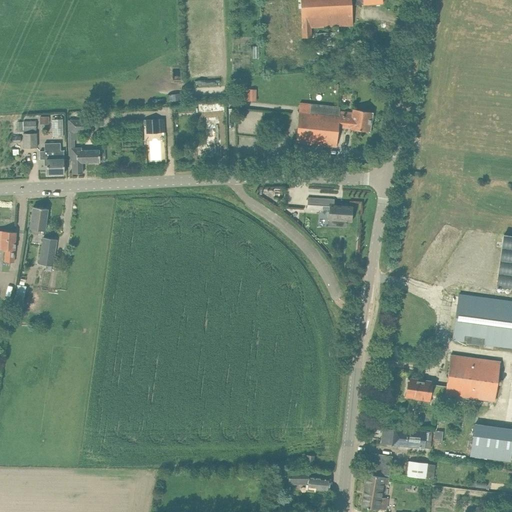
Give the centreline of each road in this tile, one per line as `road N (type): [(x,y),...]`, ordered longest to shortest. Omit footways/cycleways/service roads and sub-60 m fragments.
road 1 (tertiary): [(344,511),(385,181)]
road 2 (unclassified): [(0,190),(233,178)]
road 3 (tertiary): [(385,181),(422,0)]
road 4 (unclassified): [(337,300),(309,249),(247,200),(233,178)]
road 5 (unclassified): [(233,178),(385,181)]
